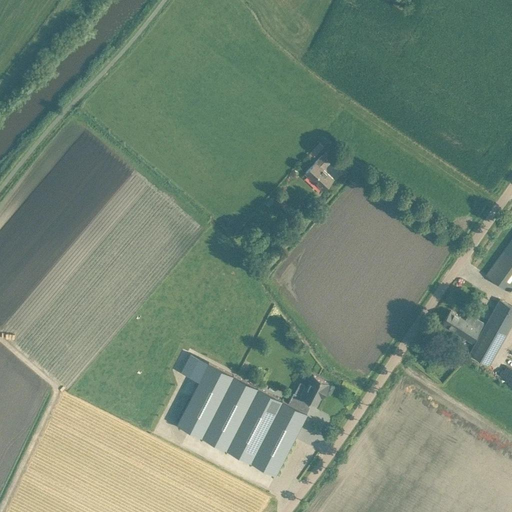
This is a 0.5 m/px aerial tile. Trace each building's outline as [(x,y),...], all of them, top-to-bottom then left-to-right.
[(316,155),(323,147),(318,142),(311,150),(316,155)] [(315,161),(305,172),(323,189),(333,178),(323,169),(336,155),(328,147),(315,161)] [(283,217),(278,223),(282,227),(288,221),(283,217)] [(511,238),(486,274),(494,280),(509,291),(511,287),(511,238)] [(475,343),(469,352),(489,364),(507,332),(507,333),(511,323),(511,305),(499,298),(482,329),(450,310),(442,322),(475,343)] [(209,361),(177,423),(276,473),(307,412),(288,402),(209,361)] [(293,392),(288,402),(307,412),(312,402),(317,404),(321,396),(322,397),(329,384),(328,383),(328,382),(313,374),(301,396),(293,392)] [(271,492),(279,475),(216,445),(214,449),(205,445),(202,451),(213,456),(210,462),(271,492)]
